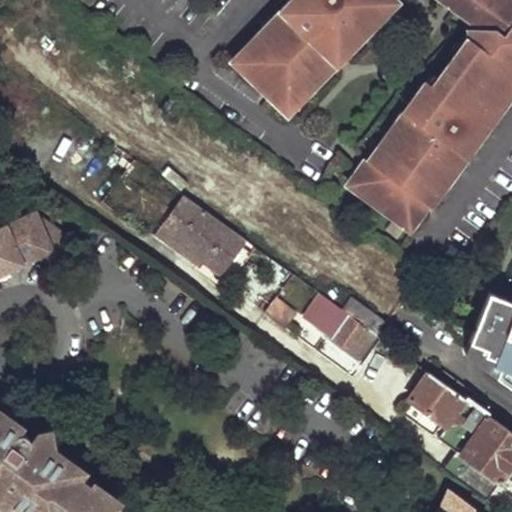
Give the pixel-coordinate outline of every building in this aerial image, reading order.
[(286,103),(302,87),(306,92),(384,11),(377,4),(381,0),(286,0),(273,14),(275,16),(279,19),(257,42),(253,39),(234,59),(261,85),(286,103)] [(349,182),(411,228),(428,203),(430,204),(446,183),(441,178),(449,167),(454,171),(475,144),(471,141),(476,133),(480,136),(496,114),(490,110),(498,98),(504,103),(511,92),(511,88),(505,83),(511,73),(511,0),(445,0),(455,7),(454,9),(467,18),(470,14),(476,19),(475,30),(466,29),(465,33),(468,36),(438,78),(431,73),(404,110),(407,112),(398,124),(396,122),(379,145),(385,149),(375,162),(367,156),(349,182)] [(467,18),(466,29),(475,30),(476,19),(470,14),(467,18)] [(275,16),(253,39),(257,42),(279,19),(275,16)] [(498,98),(490,110),(496,114),(504,103),(498,98)] [(476,133),(471,141),(475,144),(480,136),(476,133)] [(449,167),(441,178),(446,183),(454,171),(449,167)] [(244,236),(185,193),(159,228),(219,271),(244,236)] [(52,264),(69,239),(33,213),(0,228),(0,260),(5,259),(9,268),(39,255),(52,264)] [(0,260),(0,271),(9,268),(5,259),(0,260)] [(511,298),(485,288),(459,347),(511,384),(511,298)] [(342,306),(376,331),(384,320),(349,295),(342,306)] [(313,325),(357,357),(376,331),(342,306),(331,299),(313,325)] [(455,448),(498,480),(511,460),(511,429),(489,413),(466,396),(429,369),(408,397),(443,423),(436,434),(455,448)] [(0,501),(5,505),(14,511),(110,511),(118,501),(93,483),(95,480),(56,451),(54,449),(47,451),(39,446),(42,441),(35,436),(34,433),(31,430),(24,424),(22,426),(0,410),(0,501)] [(54,449),(56,451),(52,427),(45,429),(47,441),(42,441),(39,446),(47,451),(54,449)] [(441,468),(485,499),(498,480),(455,448),(441,468)] [(471,511),(473,508),(449,490),(438,511),(471,511)]
